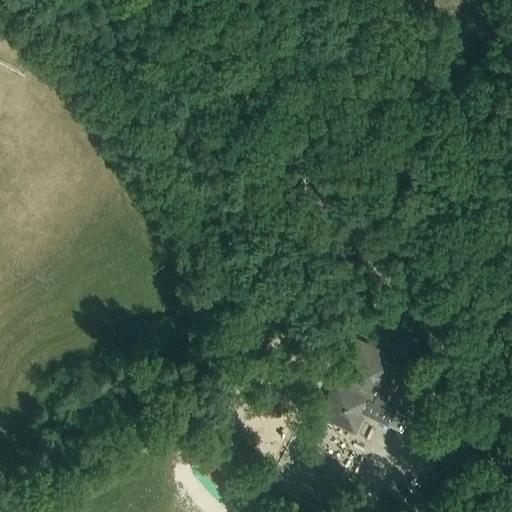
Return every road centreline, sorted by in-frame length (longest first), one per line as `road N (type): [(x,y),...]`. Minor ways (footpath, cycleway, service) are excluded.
road 1 (track): [(46,511),(90,490),(230,376),(311,333),(418,301)]
road 2 (track): [(418,301),(193,0)]
road 3 (track): [(511,416),(384,480),(367,471)]
road 4 (track): [(511,416),(418,301)]
